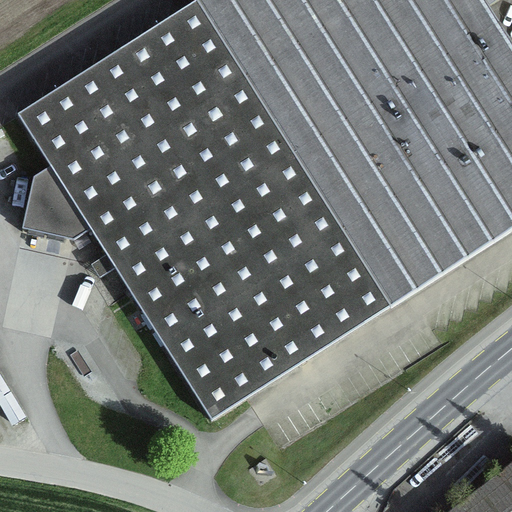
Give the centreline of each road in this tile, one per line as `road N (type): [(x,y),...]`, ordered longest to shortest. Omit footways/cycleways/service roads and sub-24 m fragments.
road 1 (primary): [(326,511),(511,349)]
road 2 (unclassified): [(196,511),(72,474),(0,462)]
